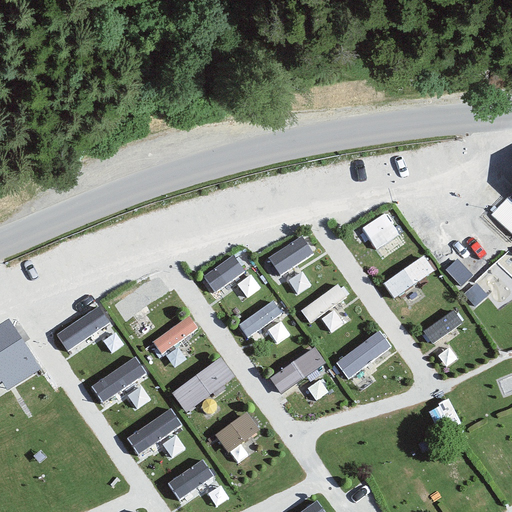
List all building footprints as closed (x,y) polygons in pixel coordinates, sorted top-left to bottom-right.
[(511,229),(511,197),(508,194),(492,209),(511,229)] [(387,208),(363,223),(377,247),(402,233),(387,208)] [(281,274),(317,252),(304,231),(268,253),(281,274)] [(203,272),(216,292),(248,271),(235,251),(203,272)] [(383,277),(393,294),(436,270),(427,253),(383,277)] [(158,269),(121,295),(133,312),(170,286),(158,269)] [(303,307),(313,319),(348,292),(338,280),(303,307)] [(272,298),(239,320),(250,336),(283,314),(272,298)] [(70,351),(114,322),(100,302),(57,331),(70,351)] [(433,340),(464,321),(456,306),(424,325),(433,340)] [(190,311),(152,336),(162,352),(200,326),(190,311)] [(350,376),(393,343),(379,325),(337,359),(350,376)] [(36,374),(9,329),(0,334),(0,384),(3,383),(8,391),(36,374)] [(316,345),(271,375),(283,392),(327,362),(316,345)] [(137,353),(91,380),(103,400),(148,373),(137,353)] [(187,409),(237,375),(222,354),(173,389),(187,409)] [(172,404),(127,434),(139,452),(184,423),(172,404)] [(247,407),(215,432),(230,451),(262,426),(247,407)] [(168,472),(176,495),(214,483),(207,460),(168,472)] [(329,511),(317,495),(293,511),(329,511)]
